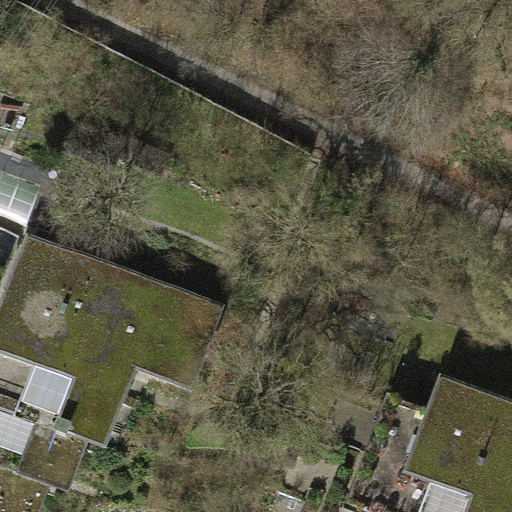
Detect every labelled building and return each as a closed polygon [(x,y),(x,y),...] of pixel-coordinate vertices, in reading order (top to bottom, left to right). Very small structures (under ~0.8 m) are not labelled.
[(0,207),(18,174),(0,164),(0,207)] [(197,309),(36,256),(19,305),(6,344),(81,369),(65,414),(81,420),(106,428),(121,383),(166,397),(197,309)] [(19,305),(0,296),(0,394),(40,408),(25,452),(37,457),(65,466),(81,420),(65,414),(81,369),(6,344),(19,305)] [(511,511),(511,408),(437,382),(420,431),(406,470),(481,496),(475,511),(511,511)] [(0,510),(0,511),(4,511),(17,511),(37,457),(25,452),(40,408),(0,394),(0,510)] [(475,511),(481,496),(406,470),(420,431),(378,417),(358,476),(348,505),(369,511),(475,511)] [(358,476),(329,466),(312,511),(369,511),(348,505),(358,476)]
